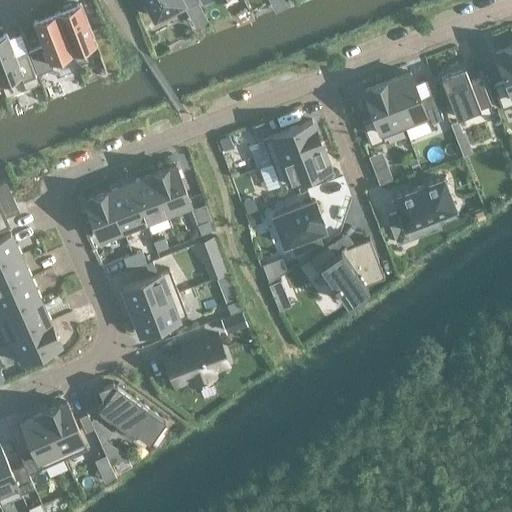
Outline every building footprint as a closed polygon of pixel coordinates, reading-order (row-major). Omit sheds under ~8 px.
[(184,6),(195,0),(145,0),(155,16),(182,2),(184,6)] [(80,3),(57,12),(71,50),(95,41),(80,3)] [(43,46),(29,51),(38,72),(52,67),(51,63),(73,54),(71,50),(57,12),(33,21),(43,46)] [(102,25),(92,29),(101,52),(111,48),(102,25)] [(6,33),(0,35),(0,83),(5,95),(26,87),(24,81),(36,76),(27,53),(15,57),(6,33)] [(505,79),(493,84),(502,108),(511,103),(511,44),(495,51),(505,79)] [(456,116),(490,103),(480,77),(470,81),(465,67),(441,76),(456,116)] [(410,71),(387,80),(405,127),(426,118),(428,122),(442,117),(433,93),(420,98),(410,71)] [(374,116),(361,121),(370,145),(384,139),(383,135),(405,127),(387,80),(363,89),(374,116)] [(312,119),(262,138),(271,161),(321,142),(312,119)] [(461,130),(458,121),(450,123),(454,133),(461,130)] [(229,134),(219,138),(224,149),(233,145),(229,134)] [(321,142),(271,161),(280,184),(329,165),(321,142)] [(176,163),(152,172),(169,215),(170,215),(168,210),(190,202),(176,163)] [(388,170),(376,174),(379,183),(392,178),(389,169),(388,170)] [(152,172),(130,181),(146,223),(169,215),(152,172)] [(406,226),(455,207),(443,176),(392,195),(398,210),(387,214),(398,242),(410,237),(406,226)] [(130,181),(108,190),(124,232),(146,223),(130,181)] [(0,224),(8,221),(4,212),(14,208),(4,186),(0,187),(0,224)] [(108,190),(84,199),(99,237),(122,228),(123,232),(124,232),(108,190)] [(253,197),(243,200),(247,211),(257,208),(253,197)] [(317,230),(323,228),(320,218),(322,217),(315,198),(274,214),(285,242),(289,241),(294,253),(321,242),(317,230)] [(255,209),(245,213),(249,225),(260,222),(255,209)] [(208,219),(197,223),(200,233),(212,229),(208,219)] [(10,232),(0,236),(0,263),(20,254),(10,232)] [(164,236),(153,241),(157,250),(168,245),(164,236)] [(214,236),(202,241),(206,251),(218,246),(214,236)] [(343,246),(336,251),(331,243),(333,241),(332,240),(308,257),(316,269),(318,268),(316,266),(320,263),(333,282),(332,283),(335,288),(336,287),(347,301),(364,289),(364,290),(368,287),(365,283),(384,276),(370,237),(347,246),(345,243),(342,245),(343,246)] [(141,249),(132,253),(136,264),(146,260),(141,249)] [(132,253),(123,256),(127,268),(136,264),(132,253)] [(20,254),(0,263),(0,289),(30,276),(20,254)] [(152,260),(141,264),(144,272),(155,268),(152,260)] [(171,265),(122,284),(131,309),(178,291),(180,290),(171,265)] [(30,276),(0,289),(0,315),(40,298),(30,276)] [(279,282),(269,286),(273,296),(283,292),(279,282)] [(178,291),(131,309),(140,332),(187,314),(178,291)] [(40,298),(0,315),(0,332),(4,341),(49,320),(40,298)] [(238,299),(227,303),(231,313),(241,309),(238,299)] [(226,330),(246,323),(241,310),(221,318),(226,330)] [(49,320),(4,341),(8,340),(18,361),(60,343),(49,320)] [(213,373),(211,367),(226,361),(215,332),(202,337),(203,340),(196,343),(195,340),(184,344),(186,349),(166,357),(175,381),(191,375),(193,381),(201,377),(202,379),(205,378),(205,376),(213,373)] [(115,428),(116,426),(132,437),(136,431),(149,440),(165,418),(115,383),(98,407),(118,421),(114,427),(115,428)] [(67,400),(44,410),(64,457),(87,446),(67,400)] [(31,444),(18,449),(24,463),(29,472),(64,457),(44,410),(21,420),(31,444)] [(81,419),(80,419),(86,433),(94,430),(88,416),(81,419)] [(94,420),(92,422),(98,436),(105,441),(112,433),(107,430),(94,420)] [(0,490),(16,483),(20,492),(34,486),(29,472),(24,463),(10,469),(0,444),(0,490)] [(97,462),(96,463),(106,483),(115,477),(106,458),(97,462)]
